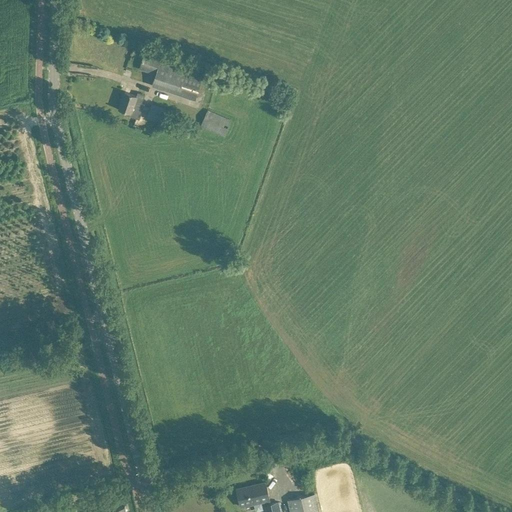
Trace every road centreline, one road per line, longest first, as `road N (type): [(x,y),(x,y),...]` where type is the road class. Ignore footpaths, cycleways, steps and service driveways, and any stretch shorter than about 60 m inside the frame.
road 1 (tertiary): [(143,477),(58,130),(56,0)]
road 2 (unclassified): [(143,477),(332,434),(491,511)]
